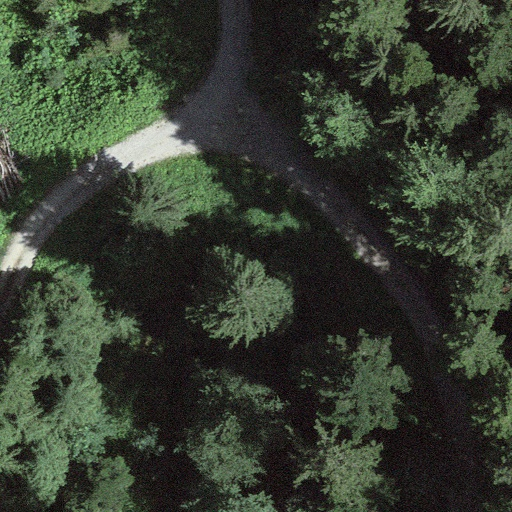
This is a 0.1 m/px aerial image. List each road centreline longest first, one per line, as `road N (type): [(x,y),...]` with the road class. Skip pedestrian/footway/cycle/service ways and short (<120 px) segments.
road 1 (track): [(235,86),(435,312),(454,353),(457,511)]
road 2 (track): [(235,86),(93,176),(53,214),(0,308)]
